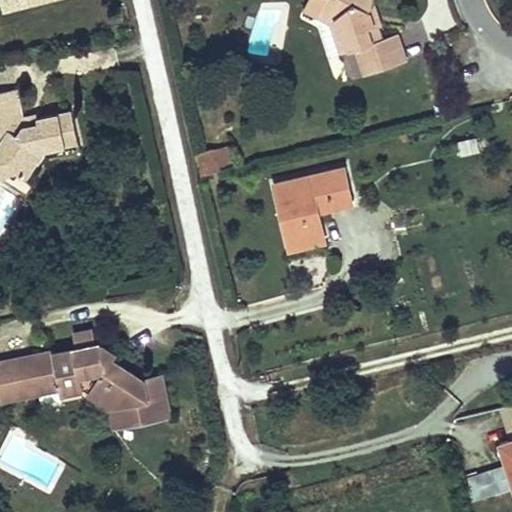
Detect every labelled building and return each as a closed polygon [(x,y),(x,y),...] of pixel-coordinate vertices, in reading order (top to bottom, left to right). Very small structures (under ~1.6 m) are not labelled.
[(0,0),(2,10),(39,0),(0,0)] [(370,9),(374,0),(325,0),(323,5),(320,9),(337,17),(342,34),(346,33),(351,49),(358,47),(366,71),(406,58),(397,31),(383,36),(378,21),(374,22),(370,9)] [(337,17),(320,9),(317,14),(333,21),(343,52),(351,49),(346,33),(342,34),(337,17)] [(2,144),(0,147),(0,176),(4,179),(10,173),(19,171),(28,177),(46,151),(80,143),(72,111),(39,119),(40,123),(26,126),(24,117),(17,89),(0,93),(0,125),(9,124),(11,131),(2,144)] [(39,119),(38,114),(24,117),(26,126),(40,123),(39,119)] [(9,124),(0,125),(0,133),(2,144),(11,131),(9,124)] [(478,138),(465,142),(469,155),(482,152),(478,138)] [(233,162),(229,146),(217,149),(220,164),(233,162)] [(217,149),(200,153),(203,168),(220,164),(217,149)] [(344,167),(275,183),(290,249),(325,240),(319,211),(353,203),(344,167)] [(429,232),(425,214),(397,220),(401,239),(429,232)] [(100,347),(97,332),(77,336),(80,351),(100,347)] [(58,353),(36,357),(40,381),(63,376),(66,390),(67,396),(85,391),(110,408),(114,429),(170,417),(165,395),(162,396),(159,376),(143,379),(116,361),(118,357),(103,346),(100,347),(80,351),(59,356),(58,353)] [(40,381),(36,357),(17,361),(24,391),(4,395),(6,402),(66,390),(63,376),(40,381)] [(17,361),(0,364),(0,374),(1,379),(4,395),(24,391),(17,361)] [(511,438),(500,443),(511,479),(511,438)]
